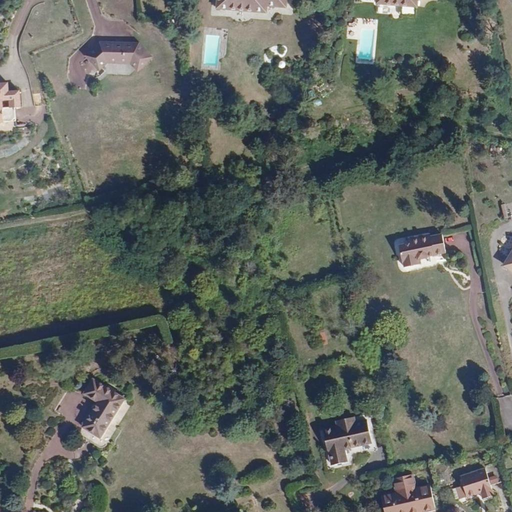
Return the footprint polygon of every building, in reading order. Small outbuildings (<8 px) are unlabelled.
[(285,8),(285,0),(217,0),(217,8),(265,13),(266,6),(285,8)] [(108,60),(116,61),(111,43),(103,42),(89,54),(100,67),(108,60)] [(111,43),(116,61),(133,62),(141,70),(154,58),(141,44),(111,43)] [(0,124),(2,122),(16,121),(14,108),(20,107),(19,91),(8,92),(7,83),(0,83),(0,124)] [(429,234),(422,236),(426,256),(436,254),(433,236),(429,237),(429,234)] [(441,234),(433,236),(436,254),(445,253),(441,234)] [(426,256),(422,236),(407,239),(409,243),(398,245),(401,263),(403,263),(404,268),(418,265),(417,260),(426,258),(426,256)] [(100,439),(125,399),(93,379),(84,394),(98,403),(82,427),(100,439)] [(371,443),(367,421),(355,423),(354,417),(336,421),(337,427),(323,430),(328,452),(329,452),(332,466),(347,463),(344,448),(371,443)] [(490,485),(505,481),(500,464),(460,476),(463,486),(466,496),(466,498),(481,493),(483,499),(494,496),(490,485)] [(421,511),(435,509),(430,486),(416,488),(413,475),(394,479),(397,493),(391,494),(389,492),(384,493),(383,496),(381,496),(384,511),(421,511)] [(459,498),(466,496),(463,486),(456,488),(459,498)]
